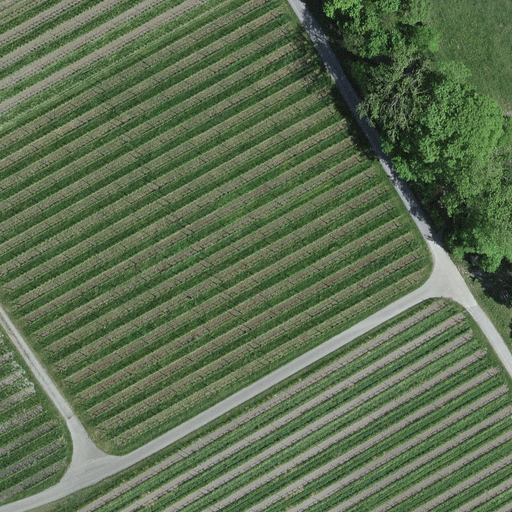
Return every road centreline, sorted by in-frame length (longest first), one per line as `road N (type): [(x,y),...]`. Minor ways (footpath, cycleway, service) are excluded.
road 1 (track): [(0,511),(103,474),(452,276)]
road 2 (track): [(433,244),(294,0)]
road 3 (track): [(103,474),(0,315)]
road 4 (track): [(511,374),(433,244)]
